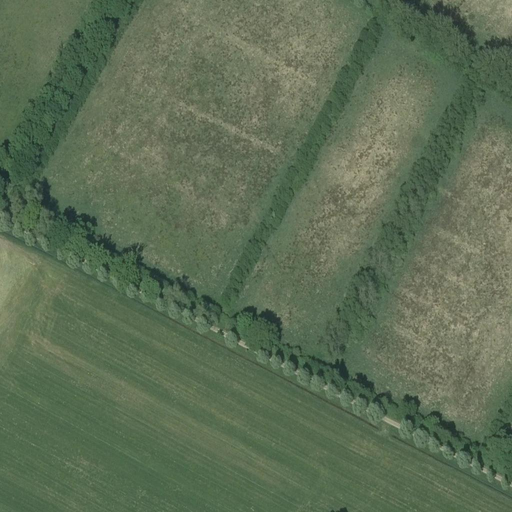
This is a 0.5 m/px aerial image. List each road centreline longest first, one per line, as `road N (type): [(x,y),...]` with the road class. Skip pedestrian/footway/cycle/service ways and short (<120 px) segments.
road 1 (track): [(511,485),(0,217)]
road 2 (track): [(120,0),(0,202)]
